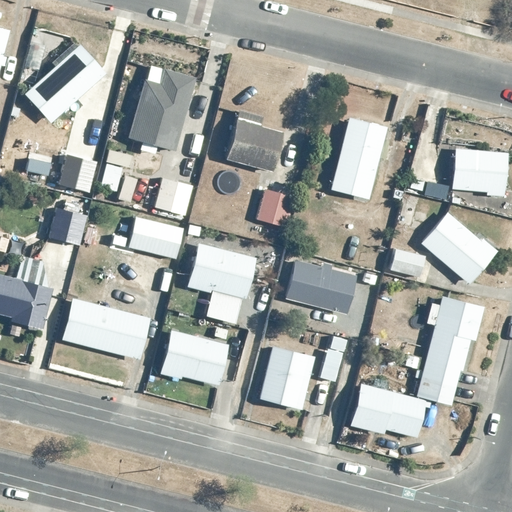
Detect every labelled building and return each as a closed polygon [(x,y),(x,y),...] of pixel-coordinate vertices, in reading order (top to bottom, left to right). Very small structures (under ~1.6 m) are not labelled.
[(100,74),(75,45),(21,94),(46,122),(100,74)] [(151,153),(153,146),(171,151),(191,77),(145,65),(125,139),(136,142),(134,148),(151,153)] [(382,127),(344,118),(326,189),(364,198),(382,127)] [(278,133),(232,120),(221,160),(267,172),(278,133)] [(450,148),(447,189),(481,191),(480,197),(499,198),(503,152),(450,148)] [(119,166),(101,162),(96,188),(113,192),(119,166)] [(188,185),(158,177),(150,207),(181,215),(188,185)] [(290,195),(259,189),(253,220),(283,226),(290,195)] [(56,262),(68,265),(73,243),(76,243),(84,206),(54,200),(46,238),(61,240),(56,262)] [(465,283),(493,249),(480,239),(478,241),(442,212),(416,243),(465,283)] [(179,227),(131,216),(124,247),(172,258),(179,227)] [(202,316),(230,323),(236,298),(241,299),(251,257),(194,243),(184,285),(208,291),(202,316)] [(420,252),(390,247),(386,271),(416,276),(420,252)] [(352,274),(290,259),(280,298),(342,313),(352,274)] [(6,320),(11,322),(38,329),(49,288),(0,275),(0,314),(7,317),(6,320)] [(422,324),(430,326),(412,396),(449,405),(466,340),(470,341),(479,307),(438,296),(437,299),(429,297),(422,324)] [(143,317),(68,298),(58,339),(132,358),(143,317)] [(166,330),(155,377),(177,382),(178,377),(214,385),(224,343),(166,330)] [(310,356),(268,345),(255,399),(296,409),(310,356)] [(420,399),(355,384),(346,426),(377,433),(378,430),(412,437),(420,399)]
